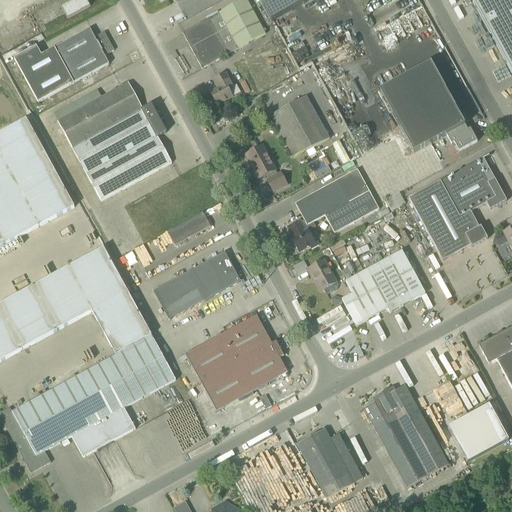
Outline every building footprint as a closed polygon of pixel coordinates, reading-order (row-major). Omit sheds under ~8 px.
[(90,7),(88,4),(86,0),(74,0),(61,7),(68,20),(90,7)] [(244,0),(219,14),(220,16),(210,21),(209,20),(182,34),(202,70),(228,56),(227,54),(238,48),(239,50),(265,36),(245,0),(244,0)] [(511,0),(471,0),(511,74),(511,0)] [(90,30),(54,50),(73,85),(109,65),(104,57),(114,52),(104,33),(95,39),(90,30)] [(37,48),(36,48),(14,60),(38,104),(73,85),(54,50),(42,57),(37,48)] [(210,94),(217,106),(232,98),(228,90),(233,88),(225,75),(214,81),(218,89),(210,94)] [(468,131),(465,126),(440,82),(390,110),(414,154),(446,136),(451,145),(454,144),(459,153),(477,142),(470,130),(468,131)] [(141,112),(143,111),(128,84),(57,123),(88,179),(157,141),(141,112)] [(329,140),(306,98),(271,117),(294,160),(329,140)] [(151,106),(143,111),(141,112),(157,141),(159,140),(167,135),(151,106)] [(0,249),(75,208),(26,120),(0,134),(0,249)] [(172,164),(159,140),(157,141),(88,179),(101,203),(172,164)] [(278,176),(267,155),(264,157),(260,149),(253,152),(251,152),(248,154),(248,155),(246,156),(259,181),(266,177),(268,181),(267,181),(273,194),(287,186),(281,174),(278,176)] [(384,157),(357,172),(371,196),(398,181),(384,157)] [(483,160),(440,183),(409,200),(443,263),(485,240),(471,213),(487,205),(489,210),(492,210),(506,202),(491,175),(492,175),(483,160)] [(379,210),(371,196),(357,172),(357,171),(295,205),(304,221),(307,227),(314,224),(325,217),(335,235),(379,210)] [(398,194),(385,201),(390,212),(404,204),(398,194)] [(203,214),(168,233),(175,247),(210,228),(203,214)] [(316,228),(314,224),(307,227),(304,221),(300,223),(300,222),(287,229),(293,239),(291,240),(299,254),(310,248),(311,251),(319,246),(314,238),(312,239),(308,232),(316,228)] [(0,305),(0,363),(92,313),(116,357),(152,337),(104,249),(0,305)] [(356,328),(388,311),(390,314),(425,295),(402,253),(346,284),(353,296),(342,302),(356,328)] [(240,283),(225,254),(154,293),(169,322),(240,283)] [(331,278),(333,277),(324,261),(306,271),(311,279),(313,278),(315,282),(314,283),(320,293),(325,290),(328,296),(337,291),(338,286),(337,284),(335,285),(331,278)] [(272,345),(268,339),(261,325),(263,324),(259,316),(221,337),(220,335),(213,339),(214,341),(185,356),(216,413),(245,397),(246,399),(253,395),(252,393),(288,374),(280,359),(284,357),(276,343),(272,345)] [(511,329),(479,348),(489,366),(497,362),(511,389),(511,329)] [(152,337),(116,357),(12,413),(36,458),(45,453),(72,438),(124,409),(176,381),(152,337)] [(449,467),(413,401),(406,388),(395,393),(393,389),(372,400),(375,405),(364,411),(407,490),(449,467)] [(509,442),(489,406),(447,429),(467,465),(509,442)] [(51,464),(45,453),(36,458),(12,413),(10,409),(0,414),(0,417),(31,475),(51,464)] [(83,459),(110,444),(135,430),(124,409),(72,438),(83,459)] [(299,454),(301,453),(333,511),(352,511),(374,500),(363,480),(339,436),(331,440),(325,429),(294,446),(299,454)] [(176,508),(177,511),(192,511),(188,503),(176,508)]
